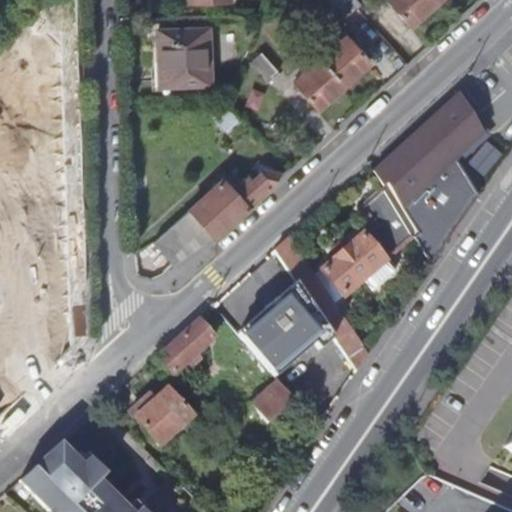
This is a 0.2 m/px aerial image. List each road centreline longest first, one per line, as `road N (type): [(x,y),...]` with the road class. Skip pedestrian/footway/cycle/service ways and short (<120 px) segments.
road 1 (residential): [(511,6),(106,366)]
road 2 (residential): [(101,0),(106,366)]
road 3 (primary): [(310,511),(454,298)]
road 4 (residential): [(106,366),(0,463)]
